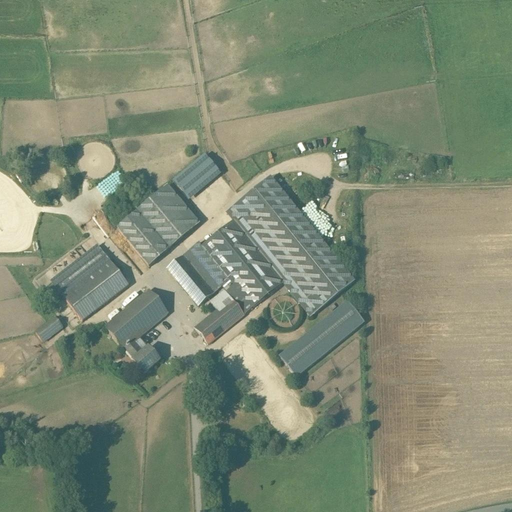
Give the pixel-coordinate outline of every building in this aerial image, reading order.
[(206,156),(173,182),(188,200),(220,174),(206,156)] [(269,180),(226,215),(232,222),(283,285),(310,319),(353,284),(269,180)] [(166,189),(117,230),(149,268),(198,226),(166,189)] [(283,285),(232,222),(200,248),(229,283),(232,286),(251,311),(283,285)] [(198,308),(229,283),(200,248),(198,245),(167,271),(198,308)] [(98,248),(52,283),(82,323),(128,288),(98,248)] [(251,311),(232,286),(210,304),(217,312),(195,330),(207,346),(251,311)] [(149,293),(105,330),(123,352),(124,351),(138,339),(167,315),(149,293)] [(362,325),(346,305),(280,359),(296,379),(362,325)] [(47,325),(35,334),(43,344),(61,329),(54,319),(47,325)] [(147,350),(138,339),(124,351),(134,362),(132,363),(143,376),(159,362),(148,350),(147,350)]
